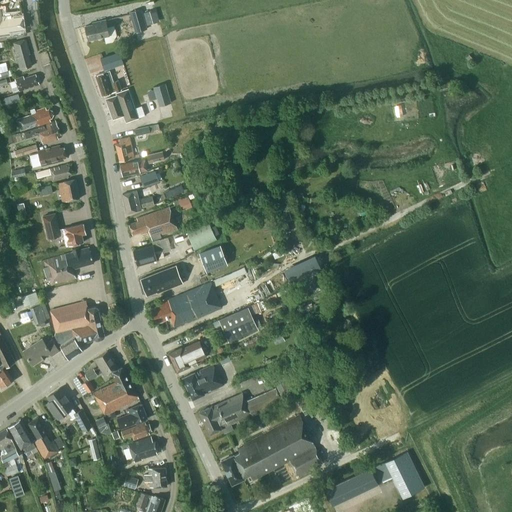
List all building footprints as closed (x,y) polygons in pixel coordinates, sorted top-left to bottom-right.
[(147,29),(141,9),(129,12),(135,32),(147,29)] [(18,30),(24,29),(22,17),(14,18),(13,16),(2,18),(1,10),(0,10),(0,35),(19,33),(18,30)] [(85,26),(88,40),(109,36),(105,20),(92,23),(93,25),(85,26)] [(28,55),(30,54),(26,39),(13,43),(20,70),(31,66),(28,55)] [(123,63),(119,52),(100,58),(104,69),(123,63)] [(0,79),(9,77),(6,66),(0,67),(0,66),(0,79)] [(109,70),(95,76),(102,96),(121,90),(118,81),(113,83),(109,70)] [(15,81),(9,83),(13,93),(19,91),(39,84),(36,74),(24,78),(24,77),(15,80),(15,81)] [(166,83),(154,87),(160,107),(172,103),(166,83)] [(117,96),(106,99),(113,119),(124,116),(125,120),(137,116),(128,90),(116,94),(117,96)] [(20,101),(17,94),(2,99),(5,106),(20,101)] [(416,99),(406,101),(410,120),(419,118),(416,99)] [(49,109),(46,110),(46,108),(36,111),(36,113),(18,119),(22,131),(50,122),(50,119),(52,118),(53,115),(52,111),(49,109)] [(57,136),(61,135),(58,127),(57,127),(56,121),(37,127),(24,132),(26,138),(39,134),(43,144),(58,139),(57,136)] [(135,129),(137,136),(151,133),(149,126),(135,129)] [(119,143),(115,144),(120,162),(134,158),(129,138),(119,140),(119,143)] [(29,146),(15,150),(17,157),(31,153),(29,146)] [(67,157),(64,147),(60,148),(59,146),(38,151),(38,152),(29,155),(32,167),(41,165),(42,166),(63,160),(62,158),(67,157)] [(147,155),(150,164),(165,160),(163,151),(147,155)] [(138,160),(120,165),(122,176),(140,172),(140,171),(147,170),(145,159),(138,161),(138,160)] [(68,175),(71,174),(69,166),(67,167),(67,164),(37,173),(38,178),(52,174),(54,181),(68,177),(68,175)] [(26,175),(24,169),(12,171),(13,178),(26,175)] [(140,177),(144,188),(159,183),(155,171),(140,177)] [(80,199),(75,179),(59,182),(63,202),(80,199)] [(358,196),(389,198),(391,181),(360,179),(358,196)] [(53,192),(51,185),(38,188),(40,195),(53,192)] [(136,191),(122,194),(127,214),(140,211),(136,191)] [(141,199),(144,208),(155,205),(153,196),(141,199)] [(189,196),(179,200),(182,209),(186,207),(187,209),(193,207),(189,196)] [(26,211),(24,203),(16,205),(18,213),(26,211)] [(292,220),(286,204),(274,209),(280,224),(292,220)] [(138,221),(129,224),(133,235),(144,231),(144,232),(149,231),(152,239),(177,230),(169,206),(137,218),(138,221)] [(81,234),(85,233),(83,224),(64,229),(59,230),(55,214),(43,217),(48,239),(60,236),(60,237),(63,239),(64,239),(66,246),(68,246),(83,242),(81,234)] [(211,226),(208,221),(186,231),(195,250),(217,240),(215,235),(219,233),(215,224),(211,226)] [(153,245),(133,251),(137,265),(157,260),(164,258),(161,244),(153,246),(153,245)] [(227,265),(220,245),(199,253),(206,273),(227,265)] [(73,269),(93,263),(90,251),(89,248),(79,250),(79,248),(72,250),(73,252),(61,256),(44,261),(46,267),(44,267),(47,278),(49,277),(51,285),(76,278),(73,269)] [(285,272),(289,281),(320,267),(316,257),(285,272)] [(176,266),(141,279),(147,295),(156,292),(157,293),(183,283),(176,266)] [(163,304),(151,309),(157,323),(171,317),(175,326),(221,307),(211,282),(162,302),(163,304)] [(263,301),(248,308),(251,315),(266,309),(263,301)] [(61,347),(74,338),(79,344),(94,339),(97,341),(104,339),(105,336),(98,308),(95,307),(88,309),(87,302),(51,311),(56,332),(55,336),(61,347)] [(45,304),(41,306),(41,304),(30,308),(36,324),(47,320),(46,319),(50,318),(45,304)] [(251,315),(248,308),(218,320),(228,343),(258,331),(251,315)] [(221,326),(218,320),(204,326),(206,332),(221,326)] [(0,385),(1,388),(13,380),(14,379),(6,367),(16,362),(1,334),(0,332),(0,385)] [(282,334),(273,338),(276,344),(284,341),(282,334)] [(42,338),(23,351),(33,365),(50,353),(52,356),(59,351),(52,340),(49,342),(50,343),(47,345),(42,338)] [(83,350),(79,344),(74,338),(61,347),(69,359),(83,350)] [(197,360),(206,356),(199,340),(190,344),(190,345),(182,349),(181,347),(168,353),(177,371),(190,365),(188,363),(197,359),(197,360)] [(105,376),(118,368),(107,351),(94,359),(100,367),(96,370),(95,368),(86,374),(90,380),(103,372),(105,376)] [(298,366),(301,375),(310,372),(307,362),(298,366)] [(195,373),(183,378),(193,399),(204,394),(203,392),(210,390),(210,389),(211,391),(223,386),(213,364),(198,371),(199,374),(200,375),(196,376),(195,373)] [(284,366),(271,372),(281,395),(294,389),(284,366)] [(139,398),(122,367),(111,373),(116,382),(110,385),(102,389),(94,393),(105,415),(139,398)] [(94,389),(95,388),(91,382),(89,379),(82,383),(88,392),(94,389)] [(50,408),(57,418),(59,417),(60,418),(67,412),(67,411),(73,406),(60,388),(48,396),(51,401),(49,402),(52,407),(50,408)] [(211,406),(199,412),(209,434),(221,429),(221,427),(231,422),(231,424),(238,421),(239,421),(252,415),(282,403),(276,388),(246,401),(242,392),(211,406)] [(317,409),(313,400),(300,406),(304,415),(317,409)] [(147,419),(141,403),(133,407),(127,409),(128,414),(117,418),(121,429),(132,425),(147,419)] [(91,428),(82,410),(74,414),(83,432),(91,428)] [(289,461),(314,448),(299,416),(242,445),(243,446),(238,448),(239,452),(233,455),(233,454),(221,460),(232,483),(244,477),(250,474),(253,480),(289,461)] [(48,433),(38,417),(28,424),(37,440),(34,442),(44,460),(59,451),(53,440),(50,442),(45,435),(48,433)] [(106,424),(103,417),(95,420),(99,428),(106,424)] [(29,434),(20,419),(8,427),(21,449),(24,448),(27,452),(36,447),(33,442),(36,440),(32,432),(29,434)] [(149,432),(152,431),(149,424),(146,425),(145,423),(121,432),(124,439),(132,436),(134,440),(150,434),(149,432)] [(7,428),(0,431),(0,457),(3,464),(18,456),(7,428)] [(120,437),(117,430),(112,432),(114,439),(120,437)] [(153,441),(151,436),(128,444),(135,462),(140,460),(141,464),(146,462),(144,458),(157,454),(156,450),(158,450),(159,446),(158,443),(155,441),(153,441)] [(90,446),(94,459),(100,458),(97,444),(90,446)] [(321,463),(314,448),(289,461),(296,476),(321,463)] [(425,487),(407,451),(385,462),(403,498),(425,487)] [(105,471),(122,465),(120,459),(103,464),(105,471)] [(18,472),(16,464),(4,468),(7,476),(18,472)] [(151,487),(167,486),(165,467),(150,468),(150,475),(146,475),(147,482),(151,482),(151,487)] [(374,477),(371,469),(325,490),(333,506),(378,485),(377,483),(381,481),(378,475),(374,477)] [(52,471),(48,473),(57,498),(61,497),(58,489),(61,488),(55,470),(52,471)] [(17,475),(9,478),(13,487),(20,485),(17,475)] [(130,487),(133,478),(126,475),(123,485),(130,487)] [(140,493),(136,506),(145,509),(149,495),(140,493)] [(160,511),(165,499),(155,496),(155,497),(151,496),(145,511),(160,511)]
